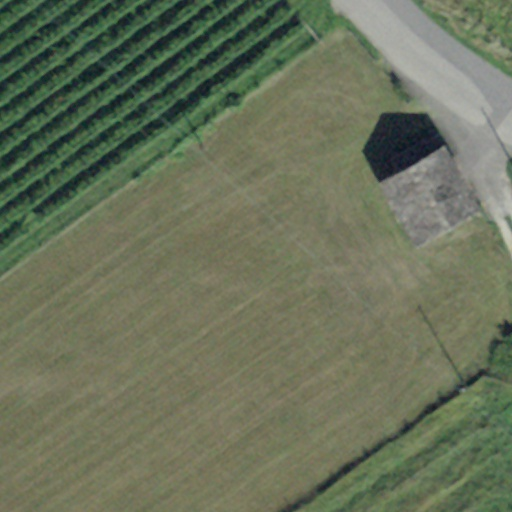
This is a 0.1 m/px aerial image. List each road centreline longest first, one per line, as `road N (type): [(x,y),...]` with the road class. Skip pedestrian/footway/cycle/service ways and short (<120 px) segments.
road 1 (residential): [(511,225),(468,94)]
road 2 (tertiary): [(385,0),(468,94)]
